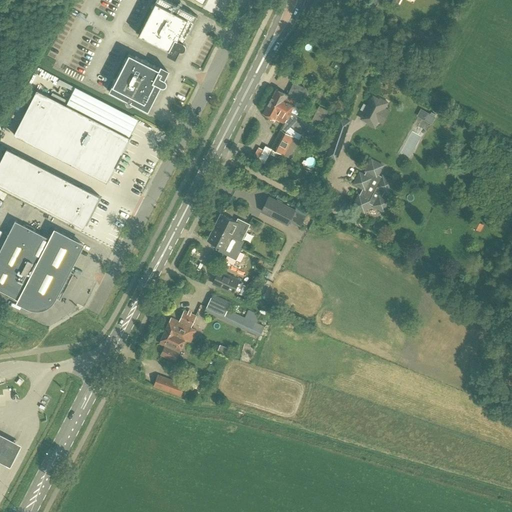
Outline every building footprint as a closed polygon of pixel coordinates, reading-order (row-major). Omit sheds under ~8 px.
[(178,55),(198,16),(166,0),(156,0),(138,35),(178,55)] [(372,14),(378,0),(368,0),(363,9),(372,14)] [(148,112),(168,73),(129,53),(109,92),(148,112)] [(307,96),(307,95),(307,94),(307,92),(307,90),(305,88),(294,82),(287,95),(276,89),(270,101),(299,117),(300,116),(297,115),(298,113),(301,108),(307,96)] [(37,90),(14,134),(106,182),(129,137),(37,90)] [(375,128),(378,121),(386,108),(389,102),(381,97),(380,99),(374,96),(361,118),(367,122),(367,123),(375,128)] [(285,132),(299,117),(270,101),(263,113),(275,120),(275,119),(284,124),(281,130),(271,148),(265,146),(258,160),(264,163),(270,153),(287,161),(289,158),(299,139),(285,132)] [(327,110),(319,106),(311,121),(322,127),(331,112),(332,110),(328,108),(327,110)] [(417,116),(432,124),(436,117),(434,116),(435,114),(431,112),(430,113),(421,108),(417,116)] [(335,126),(328,146),(340,150),(347,130),(351,118),(339,114),(335,126)] [(417,133),(405,154),(415,160),(427,139),(417,133)] [(7,149),(0,163),(0,184),(83,227),(99,197),(7,149)] [(379,175),(384,165),(371,158),(364,171),(366,172),(365,174),(359,171),(352,184),(362,190),(359,195),(353,206),(364,212),(369,203),(372,205),(372,206),(384,213),(391,200),(383,195),(384,192),(388,194),(395,181),(382,174),(381,176),(379,175)] [(287,226),(296,210),(268,196),(260,212),(287,226)] [(238,240),(242,240),(250,224),(238,217),(236,221),(221,213),(214,227),(232,236),(238,240)] [(51,239),(15,221),(0,250),(0,290),(20,300),(19,302),(28,307),(33,308),(38,308),(43,307),(48,305),(52,302),(55,298),(56,297),(58,298),(62,292),(59,290),(83,244),(56,230),(51,239)] [(480,232),(484,225),(476,221),(472,227),(480,232)] [(225,250),(232,236),(214,227),(207,240),(225,250)] [(256,266),(261,268),(265,260),(260,257),(256,266)] [(233,293),(239,280),(219,271),(213,284),(233,293)] [(251,332),(260,336),(265,326),(257,322),(260,315),(247,309),(244,316),(233,311),(228,309),(231,302),(213,293),(204,311),(251,332)] [(171,318),(165,331),(185,340),(190,342),(196,329),(191,327),(197,316),(184,310),(179,322),(171,318)] [(179,353),(185,340),(165,331),(159,344),(164,346),(160,355),(175,362),(180,353),(179,353)] [(0,376),(0,382),(21,378),(20,372),(0,376)] [(181,396),(185,385),(158,374),(153,386),(181,396)] [(213,380),(210,387),(216,389),(219,382),(213,380)] [(37,398),(31,417),(36,418),(42,400),(37,398)] [(34,443),(40,421),(35,420),(29,442),(34,443)] [(0,457),(4,460),(12,464),(23,441),(15,437),(0,429),(0,457)] [(8,483),(12,486),(17,477),(13,475),(8,483)]
